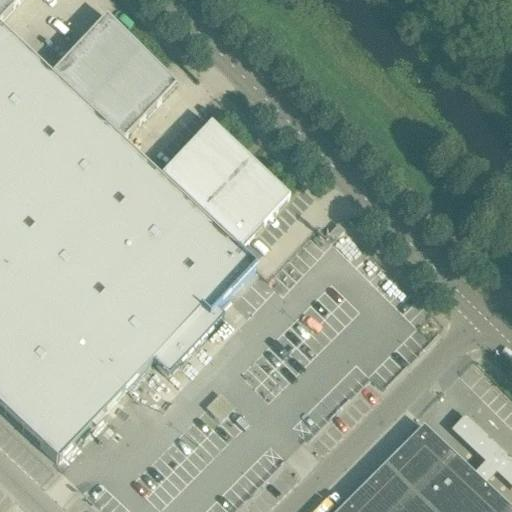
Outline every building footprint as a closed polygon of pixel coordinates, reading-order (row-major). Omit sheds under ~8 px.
[(0,0),(0,25),(24,0),(0,0)] [(84,44),(51,79),(123,146),(175,90),(160,75),(121,36),(106,21),(84,44)] [(0,412),(58,467),(91,431),(94,434),(103,425),(100,422),(152,367),(167,382),(168,382),(223,323),(224,323),(223,322),(216,316),(255,274),(237,257),(0,33),(0,412)] [(159,179),(237,252),(287,200),(208,126),(159,179)] [(337,228),(327,239),(334,246),(344,235),(337,228)] [(508,511),(422,431),(341,511),(508,511)]
